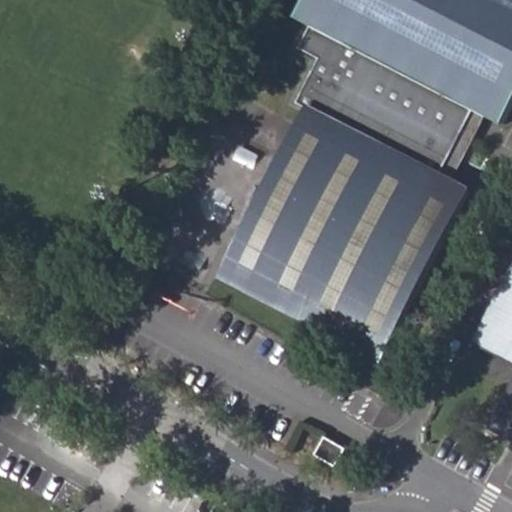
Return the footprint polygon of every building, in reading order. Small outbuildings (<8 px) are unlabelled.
[(452,132),(455,126),(449,122),(454,113),(460,115),(465,105),(500,123),(504,124),(511,108),(511,0),(305,0),(297,17),(342,40),(220,273),(385,360),(470,192),(435,173),(450,142),(447,141),(452,132)] [(234,76),(257,88),(268,65),(244,53),(234,76)] [(455,126),(460,128),(465,119),(460,115),(454,113),(449,122),(455,126)] [(511,271),(476,344),(511,362),(511,386),(494,423),(491,428),(511,438),(511,271)] [(338,466),(348,449),(327,437),(317,454),(338,466)]
